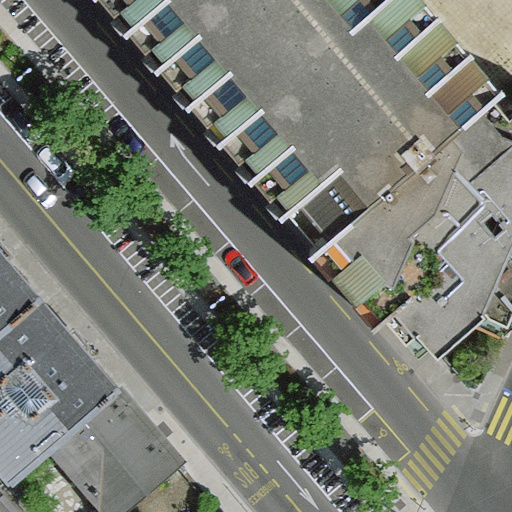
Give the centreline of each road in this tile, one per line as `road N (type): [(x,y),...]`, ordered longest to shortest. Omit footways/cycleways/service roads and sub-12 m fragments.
road 1 (secondary): [(471,511),(433,456),(43,0)]
road 2 (secondary): [(0,158),(303,511)]
